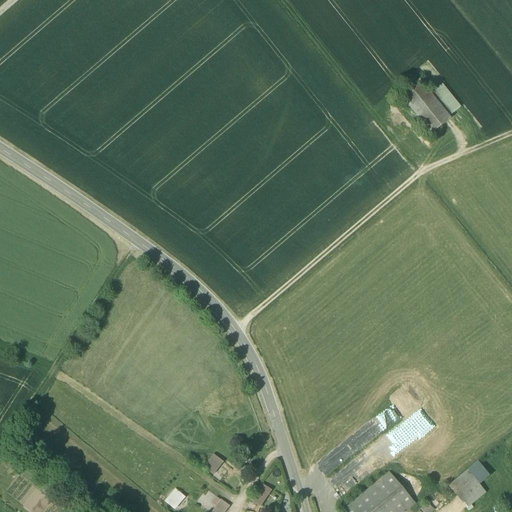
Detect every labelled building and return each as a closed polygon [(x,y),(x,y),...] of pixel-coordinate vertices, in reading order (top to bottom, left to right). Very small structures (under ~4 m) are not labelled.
[(450,119),(419,80),(399,96),(431,135),(450,119)] [(461,107),(442,84),(430,94),(449,117),(461,107)] [(213,455),(203,468),(210,473),(220,461),(213,455)] [(242,466),(238,470),(242,474),(246,470),(242,466)] [(467,470),(448,486),(466,509),(470,505),(485,493),(467,470)] [(389,472),(342,511),(403,511),(415,503),(389,472)] [(251,501),(256,505),(267,488),(262,484),(251,501)] [(199,489),(192,499),(196,502),(203,493),(199,489)] [(184,497),(176,490),(165,503),(173,509),(184,497)] [(220,500),(217,498),(212,504),(215,507),(220,500)] [(223,511),(228,506),(221,501),(212,511),(223,511)] [(428,503),(419,511),(431,511),(434,510),(428,503)]
